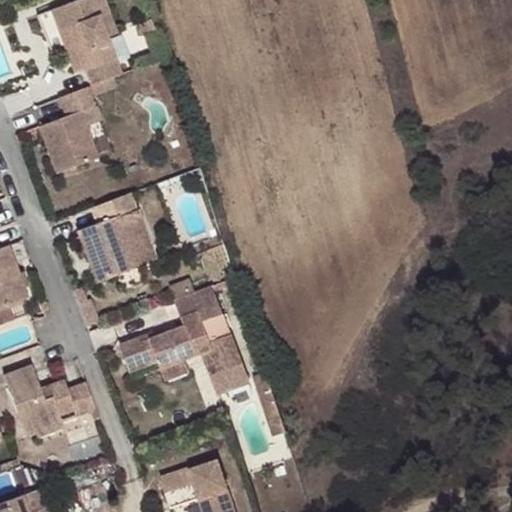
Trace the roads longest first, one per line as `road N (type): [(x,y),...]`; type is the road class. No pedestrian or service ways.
road 1 (residential): [(118,436),(0,132)]
road 2 (track): [(511,475),(430,479),(399,511)]
